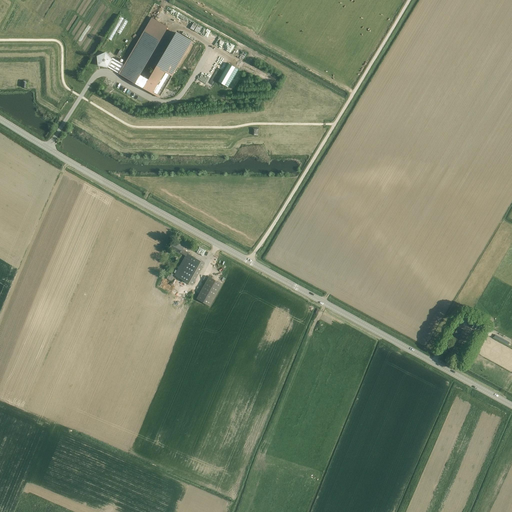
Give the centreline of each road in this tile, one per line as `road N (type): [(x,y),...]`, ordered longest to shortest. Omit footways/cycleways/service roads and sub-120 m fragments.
road 1 (tertiary): [(511,406),(0,118)]
road 2 (track): [(249,261),(334,124)]
road 3 (track): [(334,124),(408,0)]
